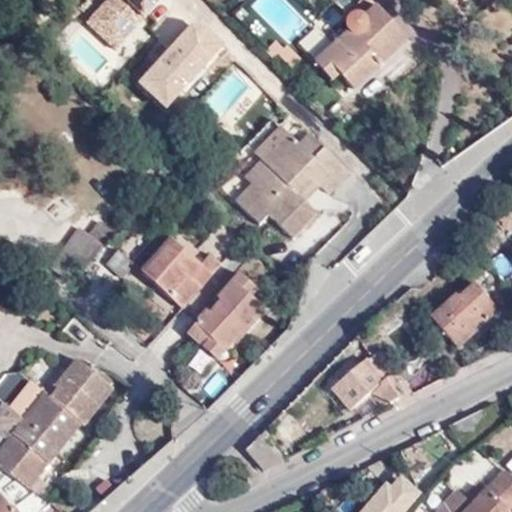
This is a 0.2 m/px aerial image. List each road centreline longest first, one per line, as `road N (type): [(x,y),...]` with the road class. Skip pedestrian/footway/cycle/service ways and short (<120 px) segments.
road 1 (primary): [(511,160),(154,496)]
road 2 (residential): [(229,511),(511,371)]
